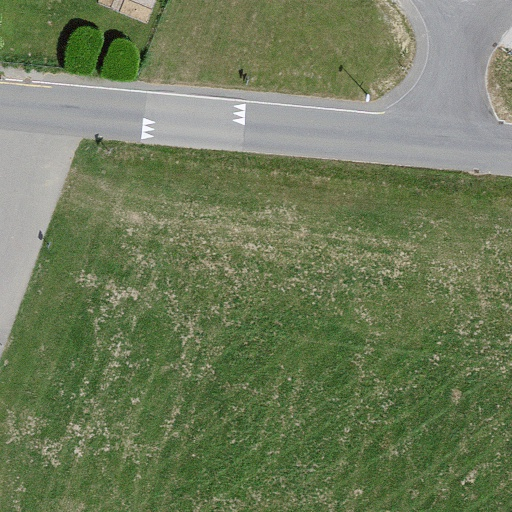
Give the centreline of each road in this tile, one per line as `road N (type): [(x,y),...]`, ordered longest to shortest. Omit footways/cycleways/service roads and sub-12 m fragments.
road 1 (tertiary): [(453,146),(0,108)]
road 2 (residential): [(490,20),(466,54),(453,146)]
